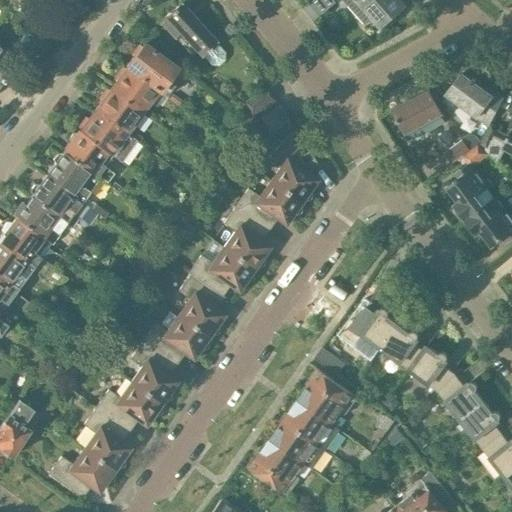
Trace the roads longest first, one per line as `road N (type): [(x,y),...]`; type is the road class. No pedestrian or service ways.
road 1 (residential): [(133,511),(358,197),(383,181)]
road 2 (residential): [(511,347),(383,181)]
road 3 (residential): [(0,164),(122,0)]
road 4 (residential): [(334,102),(475,22)]
road 5 (residential): [(334,102),(254,0)]
